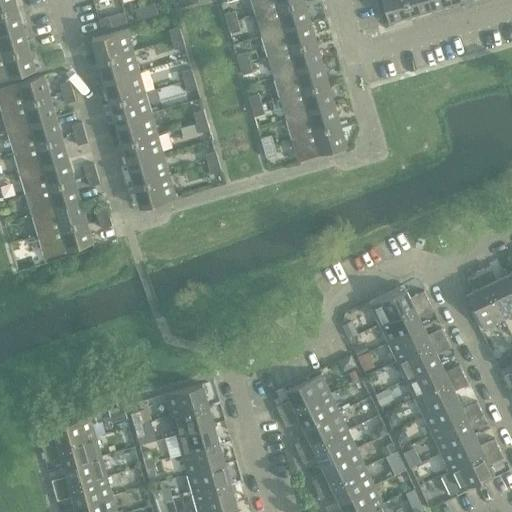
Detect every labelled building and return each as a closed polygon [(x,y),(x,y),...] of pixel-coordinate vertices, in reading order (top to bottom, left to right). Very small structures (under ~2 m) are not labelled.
[(15,0),(0,0),(0,13),(18,8),(15,0)] [(251,0),(256,16),(304,1),(304,0),(251,0)] [(411,17),(405,0),(382,0),(389,23),(411,17)] [(428,0),(405,0),(411,17),(432,11),(428,0)] [(450,0),(428,0),(432,11),(452,5),(450,0)] [(304,1),(256,16),(262,36),(311,22),(304,1)] [(155,3),(145,6),(148,17),(158,14),(155,3)] [(148,17),(145,6),(136,9),(139,20),(148,17)] [(18,8),(0,13),(0,36),(24,29),(18,8)] [(225,14),(228,24),(238,21),(235,11),(225,14)] [(99,20),(102,30),(112,27),(109,17),(99,20)] [(238,21),(228,24),(231,33),(241,30),(238,21)] [(311,22),(262,36),(268,57),(317,43),(311,22)] [(169,30),(172,40),(183,37),(180,27),(169,30)] [(24,29),(0,36),(0,58),(30,50),(24,29)] [(92,40),(98,61),(134,51),(127,29),(92,40)] [(183,37),(172,40),(175,50),(185,47),(183,37)] [(317,43),(268,57),(274,78),(323,64),(317,43)] [(30,50),(0,58),(0,82),(36,72),(30,50)] [(134,51),(98,61),(104,82),(140,72),(134,51)] [(237,55),(240,65),(250,62),(247,52),(237,55)] [(250,62),(240,65),(243,75),(253,72),(250,62)] [(323,64),(274,78),(280,98),(329,84),(323,64)] [(181,72),(184,81),(195,78),(192,68),(181,72)] [(140,72),(104,82),(110,103),(146,92),(140,72)] [(0,88),(0,104),(2,112),(51,98),(44,76),(0,88)] [(195,78),(184,81),(187,91),(198,88),(195,78)] [(60,84),(63,94),(73,91),(70,81),(60,84)] [(329,84),(280,98),(286,119),(335,105),(329,84)] [(73,91),(63,94),(66,104),(76,101),(73,91)] [(146,92),(110,103),(116,124),(152,113),(146,92)] [(249,97),(252,107),(262,104),(260,94),(249,97)] [(51,98),(2,112),(8,133),(57,118),(51,98)] [(262,104),(252,107),(255,116),(265,113),(262,104)] [(335,105),(286,119),(292,140),(341,126),(335,105)] [(194,113),(197,123),(207,120),(204,110),(194,113)] [(152,113),(116,124),(122,144),(158,134),(152,113)] [(57,118),(8,133),(14,153),(63,139),(57,118)] [(207,120),(197,123),(199,133),(210,130),(207,120)] [(72,126),(75,136),(85,133),(83,123),(72,126)] [(341,126),(292,140),(299,162),(347,148),(341,126)] [(85,133),(75,136),(78,145),(88,142),(85,133)] [(158,134),(122,144),(128,165),(164,155),(158,134)] [(261,138),(264,148),(275,145),(272,135),(261,138)] [(63,139),(14,153),(20,174),(69,160),(63,139)] [(275,145),(264,148),(267,158),(277,155),(275,145)] [(206,155),(209,164),(219,161),(216,152),(206,155)] [(164,155),(128,165),(135,186),(170,176),(164,155)] [(69,160),(20,174),(26,195),(75,181),(69,160)] [(219,161),(209,164),(212,174),(222,171),(219,161)] [(84,167),(87,177),(98,174),(95,164),(84,167)] [(98,174),(87,177),(90,187),(101,184),(98,174)] [(170,176),(135,186),(141,208),(176,197),(170,176)] [(75,181),(26,195),(33,215),(81,201),(75,181)] [(81,201),(33,215),(39,236),(87,222),(81,201)] [(97,209),(100,218),(110,215),(107,206),(97,209)] [(110,215),(100,218),(102,228),(113,225),(110,215)] [(87,222),(39,236),(45,258),(94,244),(87,222)] [(490,265),(480,270),(504,319),(511,314),(511,288),(506,275),(497,280),(490,265)] [(504,319),(480,270),(471,275),(478,289),(468,293),(485,328),(504,319)] [(371,305),(380,324),(429,300),(425,291),(410,298),(406,288),(371,305)] [(429,300),(380,324),(389,342),(424,326),(419,317),(434,310),(429,300)] [(352,321),(343,325),(349,338),(358,333),(352,321)] [(424,326),(389,342),(398,361),(447,337),(442,328),(428,334),(424,326)] [(447,337),(398,361),(407,379),(441,362),(437,354),(451,347),(447,337)] [(365,344),(355,349),(356,353),(358,357),(369,352),(365,344)] [(369,352),(358,357),(365,371),(375,366),(369,352)] [(342,359),(339,361),(344,372),(357,365),(355,362),(352,355),(342,359)] [(441,362),(407,379),(416,398),(464,374),(460,364),(445,371),(441,362)] [(277,407),(282,416),(330,393),(321,374),(287,390),(291,400),(277,407)] [(464,374),(416,398),(424,416),(459,399),(455,390),(469,384),(464,374)] [(166,394),(172,415),(209,405),(203,384),(166,394)] [(384,390),(376,394),(381,405),(389,401),(384,390)] [(330,393),(282,416),(286,426),(300,419),(305,428),(339,411),(330,393)] [(459,399),(424,416),(433,434),(482,411),(477,401),(463,408),(459,399)] [(209,405),(172,415),(177,435),(214,424),(209,405)] [(124,406),(109,410),(112,422),(127,418),(124,406)] [(394,408),(384,412),(389,422),(395,419),(397,414),(394,408)] [(131,413),(135,425),(143,423),(140,411),(131,413)] [(295,443),(299,453),(348,430),(339,411),(305,428),(309,437),(295,443)] [(482,411),(433,434),(442,453),(476,436),(472,427),(486,420),(482,411)] [(41,441),(44,451),(96,436),(90,416),(53,426),(56,437),(41,441)] [(143,423),(135,425),(138,438),(147,435),(143,423)] [(214,424),(177,435),(183,454),(220,444),(214,424)] [(379,426),(377,431),(380,437),(389,433),(385,424),(379,426)] [(402,426),(393,431),(398,440),(403,438),(405,433),(402,426)] [(348,430),(299,453),(304,463),(318,456),(322,465),(357,448),(348,430)] [(96,436),(44,451),(46,461),(62,457),(64,466),(101,456),(96,436)] [(476,436),(442,453),(451,471),(499,448),(495,438),(481,445),(476,436)] [(220,444),(183,454),(188,474),(225,463),(220,444)] [(393,444),(382,449),(386,458),(397,452),(393,444)] [(312,480),(317,490),(366,467),(357,448),(322,465),(326,473),(312,480)] [(415,448),(404,453),(411,467),(421,462),(415,448)] [(499,448),(451,471),(442,475),(451,495),(494,474),(490,464),(504,457),(499,448)] [(142,452),(146,465),(154,462),(151,450),(142,452)] [(52,480),(55,490),(107,476),(101,456),(64,466),(67,476),(52,480)] [(154,462),(146,465),(149,477),(158,474),(154,462)] [(225,463),(188,474),(194,493),(231,483),(225,463)] [(394,467),(393,470),(396,475),(406,471),(402,463),(394,467)] [(366,467),(317,490),(321,500),(336,493),(340,502),(374,485),(366,467)] [(107,476),(55,490),(58,501),(73,496),(75,506),(112,495),(107,476)] [(231,483),(194,493),(199,511),(203,511),(236,503),(231,483)] [(340,511),(364,511),(383,503),(374,485),(340,502),(344,510),(340,511)] [(153,492),(157,504),(165,501),(162,489),(153,492)] [(117,511),(112,495),(75,506),(77,511),(117,511)] [(173,499),(165,501),(168,511),(174,511),(176,511),(173,499)] [(419,500),(411,504),(414,511),(421,511),(425,511),(419,500)] [(168,511),(165,501),(157,504),(158,511),(168,511)] [(238,511),(236,503),(203,511),(238,511)] [(387,511),(383,503),(364,511),(387,511)]
